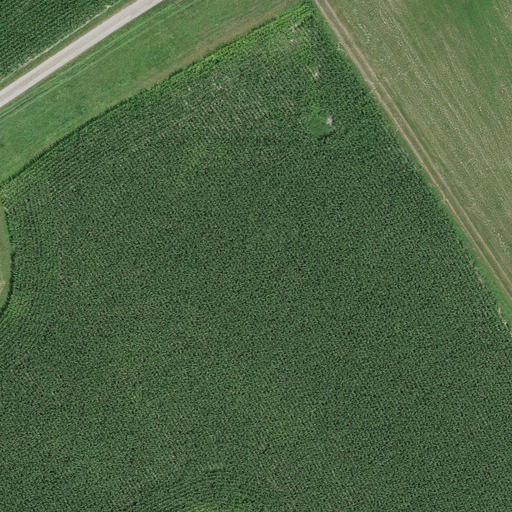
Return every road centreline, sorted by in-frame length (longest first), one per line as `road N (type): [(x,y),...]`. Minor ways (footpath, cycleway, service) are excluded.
road 1 (track): [(315,0),(511,296)]
road 2 (track): [(148,0),(0,100)]
